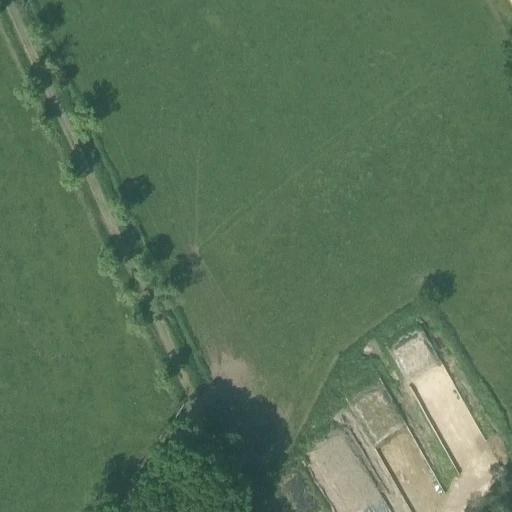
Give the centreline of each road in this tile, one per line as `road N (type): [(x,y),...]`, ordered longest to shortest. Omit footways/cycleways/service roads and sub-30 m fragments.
road 1 (track): [(246,511),(3,0)]
road 2 (track): [(113,511),(195,404)]
